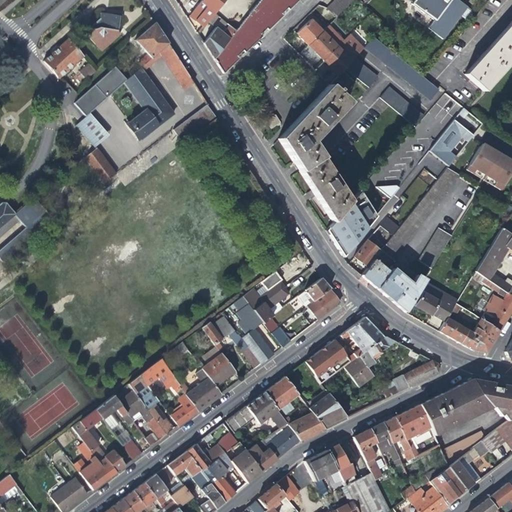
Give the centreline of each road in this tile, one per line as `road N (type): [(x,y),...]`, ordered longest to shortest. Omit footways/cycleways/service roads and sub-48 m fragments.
road 1 (residential): [(364,298),(85,511)]
road 2 (residential): [(227,511),(298,453),(451,373),(460,360)]
road 3 (residential): [(216,90),(334,272),(364,298)]
road 4 (residential): [(216,90),(309,0)]
